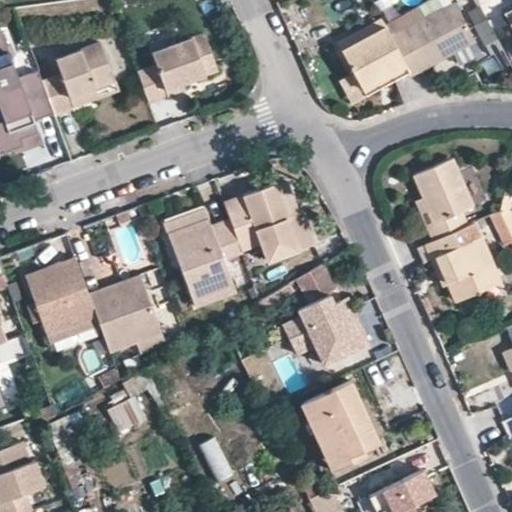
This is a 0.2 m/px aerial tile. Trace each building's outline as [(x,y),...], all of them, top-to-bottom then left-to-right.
[(451,0),(438,0),(386,27),(402,55),(406,62),(407,65),(469,33),(451,0)] [(502,42),(481,2),(470,8),(491,48),(502,42)] [(386,27),(381,17),(338,40),(351,65),(358,78),(402,55),(386,27)] [(33,118),(53,111),(42,81),(37,67),(18,75),(0,27),(0,105),(4,117),(0,118),(0,149),(12,146),(22,142),(19,135),(37,129),(33,118)] [(206,33),(194,38),(204,65),(217,60),(206,33)] [(204,65),(194,38),(153,53),(158,66),(140,73),(152,105),(171,98),(169,90),(186,84),(221,71),(217,60),(204,65)] [(62,74),(42,81),(53,111),(72,105),(69,94),(95,85),(113,79),(100,42),(57,57),(62,74)] [(406,62),(402,55),(358,78),(362,85),(406,62)] [(358,78),(351,65),(338,72),(348,92),(362,85),(358,78)] [(189,91),(186,84),(169,90),(171,98),(189,91)] [(69,94),(72,105),(98,95),(95,85),(69,94)] [(41,140),(37,129),(19,135),(22,142),(12,146),(13,149),(41,140)] [(418,178),(427,199),(438,225),(430,228),(437,242),(471,227),(465,213),(477,208),(456,161),(418,178)] [(277,182),(224,201),(230,218),(234,229),(254,222),(267,259),(316,242),(303,209),(298,211),(288,215),(277,182)] [(287,183),(277,182),(288,215),(298,211),(287,183)] [(511,191),(507,190),(502,213),(511,232),(511,210),(511,207),(511,191)] [(438,225),(427,199),(419,203),(430,228),(438,225)] [(166,232),(209,217),(205,206),(163,222),(166,232)] [(511,241),(511,232),(502,213),(493,217),(507,244),(511,241)] [(234,229),(230,218),(211,222),(209,217),(166,232),(192,303),(235,288),(223,257),(242,250),(234,229)] [(484,239),(478,224),(471,227),(437,242),(428,246),(435,261),(435,263),(441,260),(452,285),(460,303),(504,283),(484,239)] [(435,261),(428,246),(422,248),(428,263),(435,261)] [(95,314),(87,291),(74,256),(26,274),(47,332),(95,314)] [(441,260),(435,263),(446,287),(452,285),(441,260)] [(322,263),(296,278),(307,302),(295,307),(298,314),(305,327),(350,306),(345,295),(338,298),(331,301),(326,290),(333,286),(322,263)] [(104,291),(103,285),(87,291),(95,314),(109,351),(135,341),(162,332),(140,272),(123,278),(118,286),(104,291)] [(123,278),(103,285),(104,291),(118,286),(123,278)] [(338,298),(333,286),(326,290),(331,301),(338,298)] [(359,343),(351,325),(357,322),(350,306),(305,327),(286,336),(294,352),(312,343),(321,362),(359,343)] [(52,346),(101,328),(95,314),(47,332),(52,346)] [(305,327),(298,314),(280,323),(286,336),(305,327)] [(366,340),(357,322),(351,325),(359,343),(366,340)] [(139,351),(165,342),(162,332),(135,341),(139,351)] [(382,447),(350,381),(300,403),(324,458),(359,442),(365,455),(382,447)] [(108,409),(119,434),(148,421),(137,396),(108,409)] [(0,488),(3,497),(0,498),(0,511),(23,511),(28,510),(30,510),(24,491),(42,484),(33,459),(29,460),(21,442),(0,448),(0,488)] [(359,442),(324,458),(331,471),(365,455),(359,442)] [(388,511),(391,510),(392,511),(404,511),(412,508),(435,497),(422,472),(369,499),(375,511),(388,511)] [(331,488),(309,499),(315,511),(341,511),(342,511),(331,488)]
